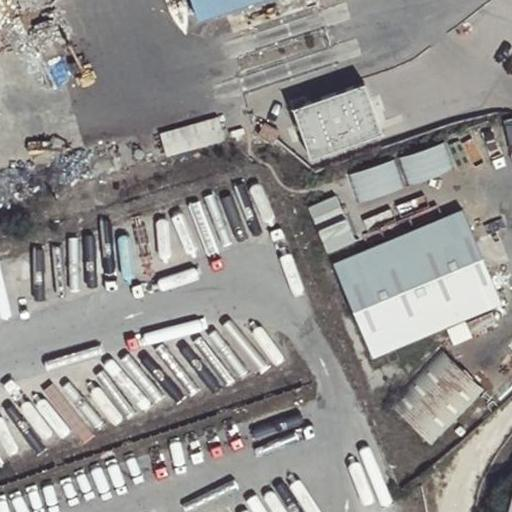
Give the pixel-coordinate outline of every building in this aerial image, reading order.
[(187,0),(197,29),(284,0),(187,0)] [(291,114),(307,165),(380,142),(364,91),(291,114)] [(173,155),(230,136),(222,114),(166,133),(173,155)] [(269,143),(275,132),(260,124),(254,135),(269,143)] [(355,165),(360,193),(460,175),(455,147),(355,165)] [(349,190),(315,205),(336,252),(370,237),(349,190)] [(332,262),(372,356),(501,300),(461,207),(332,262)] [(485,392),(440,348),(387,403),(432,446),(485,392)]
